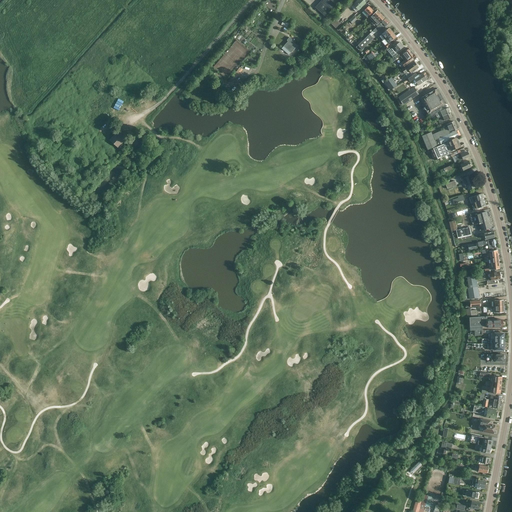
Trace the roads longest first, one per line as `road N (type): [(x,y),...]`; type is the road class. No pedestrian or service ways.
road 1 (track): [(340,511),(442,402),(459,328),(455,278),(416,150),(399,120),(363,68),(290,0)]
road 2 (tertiary): [(511,300),(477,156),(439,80),(377,0)]
road 3 (track): [(148,110),(252,0)]
road 4 (tertiary): [(489,511),(511,375)]
